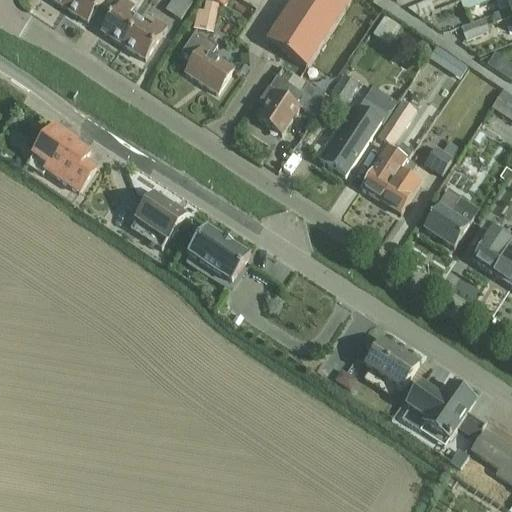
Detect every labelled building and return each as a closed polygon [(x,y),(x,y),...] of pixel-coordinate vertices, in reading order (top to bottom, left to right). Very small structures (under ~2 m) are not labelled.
[(44,0),(64,13),(72,0),(44,0)] [(72,0),(64,13),(86,27),(104,0),(72,0)] [(180,24),(192,5),(184,0),(174,0),(165,14),(180,24)] [(230,0),(207,0),(223,11),(230,0)] [(295,0),(266,46),(288,60),(307,73),(353,2),(350,0),(295,0)] [(430,4),(439,0),(427,0),(429,3),(408,12),(420,21),(435,15),(430,4)] [(486,0),(469,0),(460,4),(460,5),(463,13),(487,3),(486,0)] [(495,0),(504,0),(509,11),(510,15),(511,14),(511,0),(486,0),(487,3),(495,0)] [(100,36),(122,50),(138,25),(128,18),(133,10),(121,3),(100,36)] [(204,5),(203,15),(216,17),(218,8),(204,5)] [(511,14),(510,15),(509,11),(493,18),(493,19),(496,26),(511,20),(511,14)] [(465,45),(490,35),(485,22),(460,32),(465,45)] [(390,49),(400,32),(386,23),(375,41),(390,49)] [(138,25),(122,50),(144,65),(166,31),(154,24),(149,32),(138,25)] [(234,73),(212,59),(217,51),(194,37),(182,58),(192,64),(184,77),(217,98),(234,73)] [(423,45),(416,48),(421,59),(429,56),(423,45)] [(435,51),(427,63),(458,84),(466,72),(435,51)] [(494,58),(486,70),(499,78),(500,76),(506,66),(494,58)] [(243,67),(237,75),(243,79),(249,71),(243,67)] [(357,88),(344,79),(330,100),(344,109),(357,88)] [(282,140),(299,112),(300,111),(312,119),(325,97),(307,86),(301,96),(276,80),(259,107),(266,112),(258,125),(282,140)] [(511,124),(511,100),(504,95),(492,112),(511,124)] [(402,105),(378,141),(390,149),(393,151),(417,114),(402,105)] [(344,181),(380,127),(358,113),(342,138),(335,133),(316,161),(323,166),(322,167),(344,181)] [(85,164),(89,157),(90,156),(68,141),(70,138),(54,127),(33,159),(48,169),(45,174),(80,197),(96,172),(85,164)] [(429,173),(442,180),(459,153),(448,146),(442,156),(436,152),(425,170),(429,173)] [(387,153),(362,192),(381,205),(400,176),(407,164),(413,156),(400,148),(394,158),(387,153)] [(400,176),(381,205),(400,218),(420,188),(408,181),(415,169),(407,164),(404,169),(400,176)] [(505,171),(499,181),(505,184),(511,175),(505,171)] [(439,208),(423,232),(454,252),(462,241),(474,222),(455,210),(460,202),(448,194),(439,208)] [(168,245),(185,218),(181,215),(182,214),(175,208),(173,210),(153,197),(136,224),(168,245)] [(188,261),(232,289),(250,260),(206,232),(188,261)] [(472,264),(492,277),(511,246),(511,245),(493,234),(491,237),(490,236),(472,264)] [(511,246),(492,277),(511,289),(511,286),(511,246)] [(403,393),(419,367),(382,344),(366,370),(403,393)] [(341,378),(335,388),(347,395),(353,386),(341,378)] [(410,411),(402,424),(420,436),(425,428),(451,445),(458,433),(467,419),(476,404),(450,387),(442,399),(423,387),(409,410),(410,411)] [(467,419),(458,433),(474,443),(483,429),(467,419)] [(495,478),(511,489),(511,453),(486,436),(472,456),(498,473),(495,478)]
